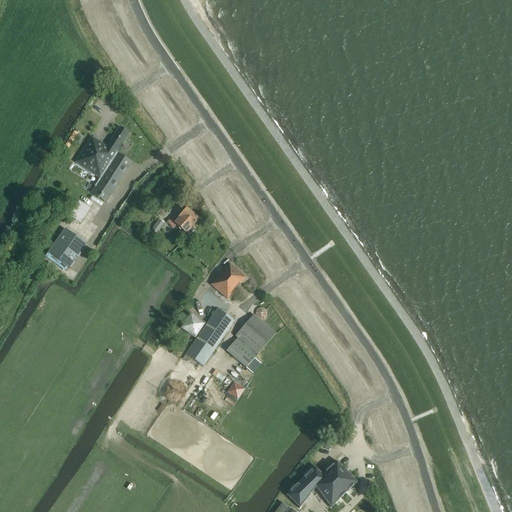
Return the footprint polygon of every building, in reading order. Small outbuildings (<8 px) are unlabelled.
[(89,190),(97,195),(107,202),(134,164),(117,152),(128,135),(121,131),(108,149),(100,144),(98,145),(91,140),(76,163),(98,178),(89,190)] [(157,217),(160,219),(166,210),(163,208),(157,217)] [(181,217),(175,217),(168,222),(172,228),(179,226),(187,237),(195,231),(193,228),(200,219),(188,210),(181,217)] [(165,223),(159,220),(150,233),(155,237),(165,223)] [(78,259),(87,245),(65,229),(48,253),(70,269),(75,263),(74,262),(75,261),(77,259),(76,259),(77,258),(78,259)] [(230,264),(211,286),(217,291),(214,294),(225,303),(228,299),(246,278),(230,264)] [(188,356),(205,368),(237,323),(220,310),(188,356)] [(254,316),(241,330),(236,337),(258,355),(276,334),(254,316)] [(227,352),(247,368),(255,359),(256,357),(236,340),(227,352)] [(255,359),(247,368),(253,374),(261,364),(255,359)] [(232,380),(235,374),(227,371),(225,376),(232,380)] [(336,460),(308,483),(327,505),(354,482),(336,460)] [(275,511),(294,511),(282,503),(275,511)]
